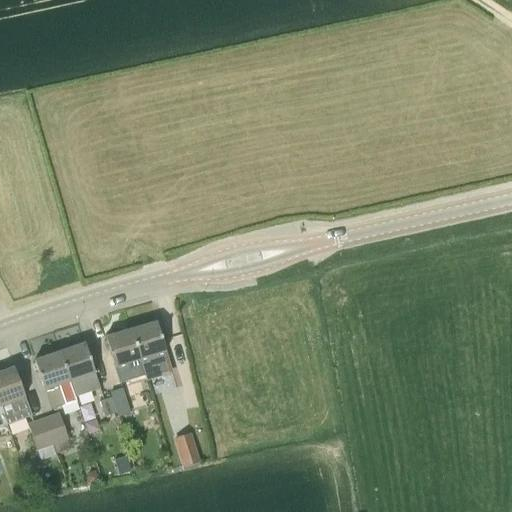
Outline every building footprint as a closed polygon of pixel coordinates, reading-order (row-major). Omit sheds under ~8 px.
[(165,353),(162,342),(156,323),(130,330),(140,362),(145,382),(162,377),(160,371),(170,369),(166,353),(165,353)] [(125,366),(140,362),(130,330),(105,338),(114,369),(119,384),(129,381),(125,366)] [(95,375),(91,363),(84,344),(59,353),(75,402),(76,402),(75,398),(100,390),(95,375)] [(51,411),(75,402),(59,353),(33,361),(44,392),(51,411)] [(32,417),(20,387),(13,368),(0,373),(0,409),(7,426),(17,422),(32,417)] [(110,394),(116,414),(117,418),(129,414),(122,389),(109,393),(110,394)] [(101,418),(116,414),(110,394),(95,399),(101,418)] [(43,420),(52,447),(68,441),(58,414),(43,420)] [(37,452),(52,447),(43,420),(28,425),(37,452)] [(183,468),(199,463),(190,434),(173,439),(183,468)] [(127,458),(114,461),(118,477),(131,473),(127,458)] [(97,482),(95,471),(89,472),(86,479),(87,484),(97,482)]
